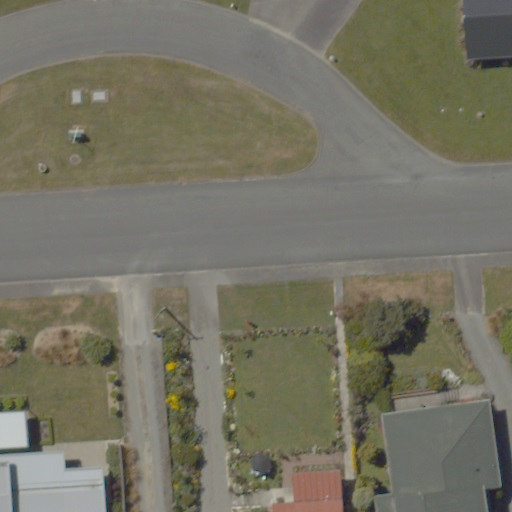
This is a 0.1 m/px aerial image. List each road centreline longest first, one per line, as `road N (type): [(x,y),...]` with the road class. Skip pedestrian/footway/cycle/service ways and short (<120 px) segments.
road 1 (residential): [(0,59),(77,36),(142,32),(215,42),(272,66),(337,112),(376,158),(409,219)]
road 2 (residential): [(0,242),(409,219)]
